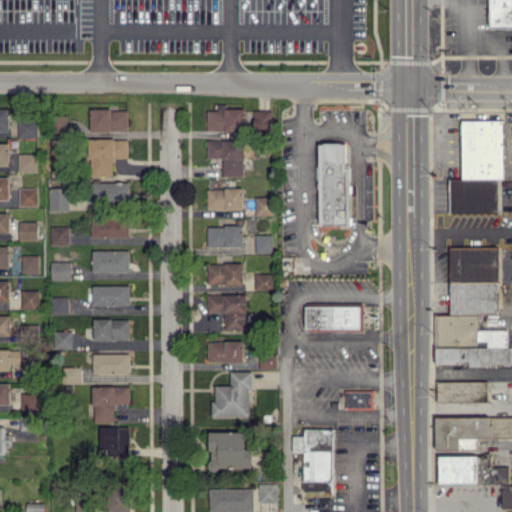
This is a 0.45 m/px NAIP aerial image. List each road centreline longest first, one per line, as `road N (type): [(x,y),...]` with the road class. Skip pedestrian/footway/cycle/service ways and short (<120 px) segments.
road 1 (residential): [(408,88),(0,81)]
road 2 (residential): [(169,107),(171,511)]
road 3 (primary): [(409,246),(410,511)]
road 4 (primary): [(408,88),(409,220)]
